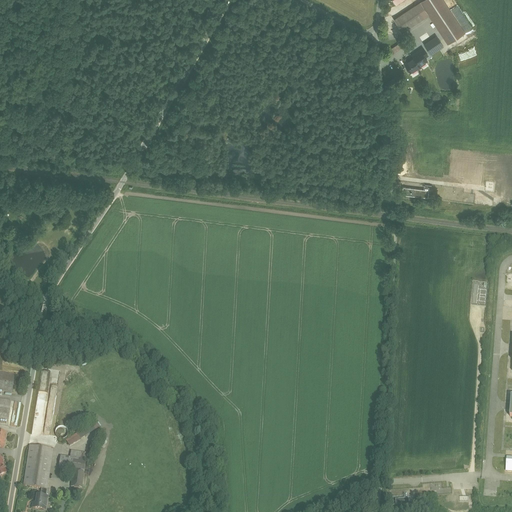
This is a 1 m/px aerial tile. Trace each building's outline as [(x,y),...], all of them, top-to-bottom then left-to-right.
[(442,0),(423,0),(420,2),(448,44),(465,33),(442,0)] [(415,5),(394,19),(402,32),(423,18),(415,5)] [(437,35),(424,44),(431,54),(444,46),(437,35)] [(420,50),(413,55),(414,57),(415,57),(420,65),(426,61),(420,50)] [(414,57),(405,64),(410,72),(420,65),(415,57),(414,57)] [(429,190),(403,187),(402,195),(428,198),(428,197),(430,198),(430,195),(428,194),(429,190)] [(15,376),(0,373),(0,391),(12,393),(15,376)] [(11,401),(0,399),(0,407),(10,409),(11,401)] [(10,409),(0,407),(0,420),(8,422),(10,409)] [(66,435),(70,442),(99,423),(95,416),(66,435)] [(53,449),(30,446),(24,486),(42,489),(47,489),(53,449)] [(86,461),(61,457),(59,469),(74,471),(72,487),(82,488),(84,473),(86,461)] [(42,489),(41,495),(37,495),(36,503),(33,503),(33,508),(46,510),(48,497),(46,496),(47,489),(42,489)]
